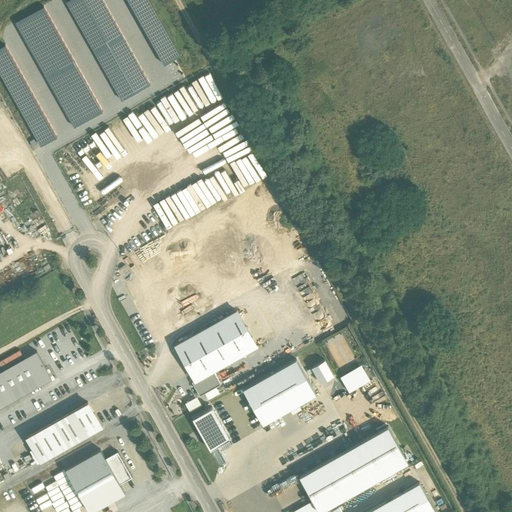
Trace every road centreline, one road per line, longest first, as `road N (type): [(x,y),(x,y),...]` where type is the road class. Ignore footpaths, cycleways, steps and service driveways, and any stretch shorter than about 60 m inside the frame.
road 1 (track): [(463,511),(176,0)]
road 2 (unclassified): [(211,511),(100,300)]
road 3 (unknown): [(211,496),(340,424)]
road 4 (unclassified): [(100,300),(103,245),(91,239),(75,248),(89,284)]
